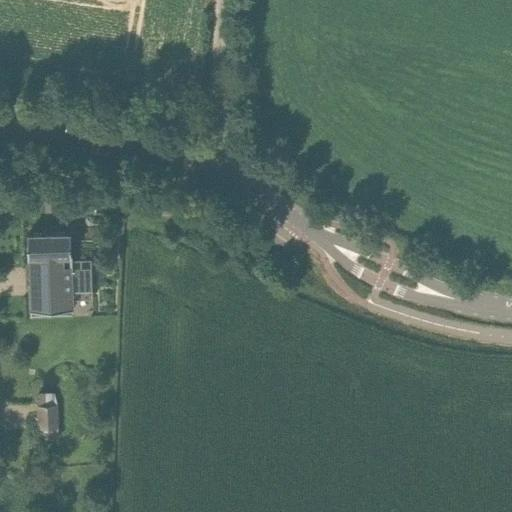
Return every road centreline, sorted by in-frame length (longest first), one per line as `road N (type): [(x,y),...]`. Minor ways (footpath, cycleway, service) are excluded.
road 1 (tertiary): [(0,126),(120,137),(202,164)]
road 2 (unclassified): [(220,0),(215,122),(202,164)]
road 3 (tertiary): [(202,164),(333,246)]
road 4 (tertiary): [(333,246),(338,258),(383,286),(443,297)]
road 5 (tertiary): [(443,297),(361,250),(333,246)]
